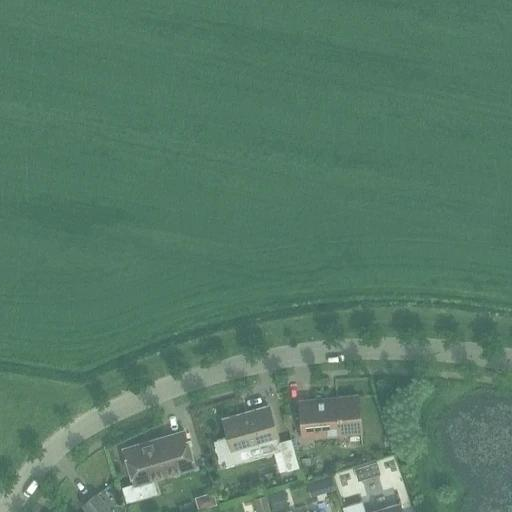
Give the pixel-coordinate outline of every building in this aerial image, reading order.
[(299,401),(303,439),(361,433),(358,395),(337,397),(338,399),(327,400),(327,398),(299,401)] [(278,438),(269,407),(224,420),(229,440),(215,444),(223,471),(243,465),(239,450),(278,438)] [(135,485),(195,467),(185,431),(167,436),(168,439),(157,442),(157,441),(124,451),(135,485)] [(298,469),(290,440),(278,444),(286,472),(298,469)] [(285,492),(270,497),(274,511),(279,511),(290,509),(285,492)] [(194,499),(198,511),(217,506),(213,493),(194,499)] [(64,511),(61,510),(59,511),(111,511),(98,495),(83,506),(88,511),(64,511)] [(271,511),(267,498),(253,501),(256,511),(271,511)] [(402,511),(400,504),(374,511),(365,511),(363,501),(343,507),(344,511),(402,511)]
